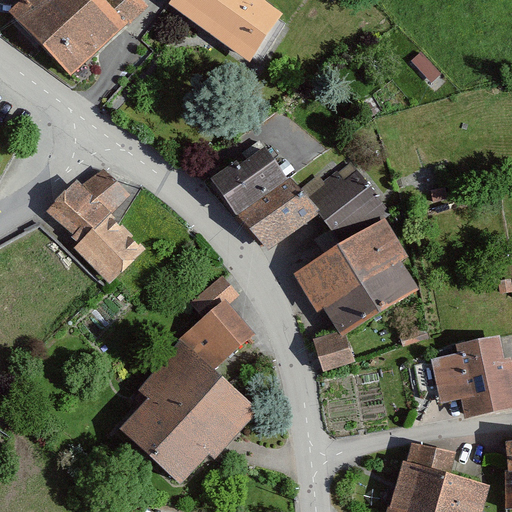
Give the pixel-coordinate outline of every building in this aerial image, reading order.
[(30,0),(20,11),(83,74),(155,4),(151,0),(30,0)] [(231,0),(181,0),(177,5),(259,64),(280,35),(231,0)] [(0,174),(14,147),(0,140),(0,174)] [(260,142),(210,180),(235,218),(288,180),(260,142)] [(319,213),(340,245),(386,219),(391,214),(350,163),(307,196),(319,213)] [(86,176),(50,213),(118,278),(148,247),(115,215),(135,194),(108,169),(94,184),(86,176)] [(288,180),(235,218),(265,254),(319,213),(288,180)] [(340,245),(293,275),(317,314),(324,310),(338,333),(342,339),(346,336),(419,290),(402,262),(410,257),(386,219),(340,245)] [(233,298),(193,338),(227,373),(267,332),(233,298)] [(424,328),(399,336),(403,347),(429,339),(424,328)] [(146,392),(122,419),(186,475),(204,454),(212,461),(263,404),(227,373),(193,338),(182,330),(134,382),(146,392)] [(338,333),(314,340),(323,373),(355,362),(350,349),(346,336),(342,339),(338,333)] [(458,353),(430,360),(440,405),(461,400),(465,420),(511,409),(511,361),(511,358),(505,359),(500,336),(456,346),(458,353)] [(406,463),(403,463),(389,511),(485,511),(492,487),(449,475),(455,454),(412,444),(406,463)]
